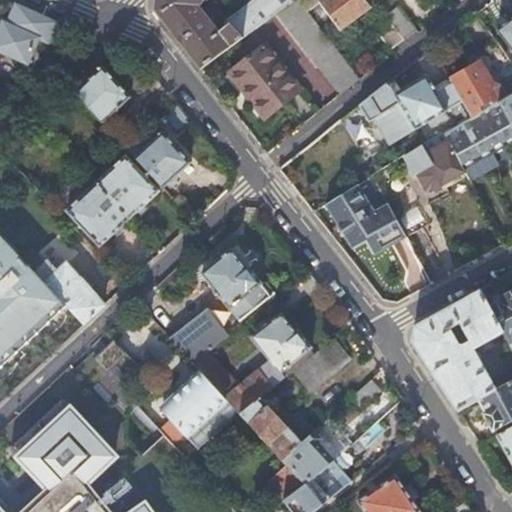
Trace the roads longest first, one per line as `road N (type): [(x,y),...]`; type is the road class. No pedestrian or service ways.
road 1 (residential): [(0,415),(259,175)]
road 2 (residential): [(259,175),(466,0)]
road 3 (residential): [(113,16),(157,44),(259,175)]
road 4 (residential): [(383,328),(501,511)]
road 5 (residential): [(259,175),(383,328)]
road 6 (residential): [(511,257),(383,328)]
